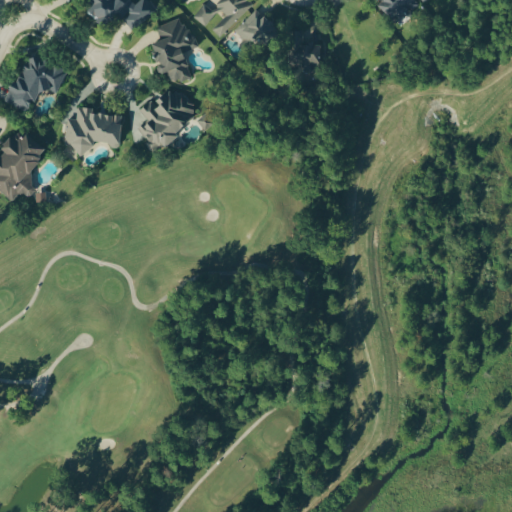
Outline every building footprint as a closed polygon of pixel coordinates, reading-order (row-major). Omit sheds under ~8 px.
[(206,29),(220,13),(226,17),(213,33),(223,41),(254,3),(249,0),(223,0),(213,13),(205,6),(194,19),(206,29)] [(431,0),(388,0),(381,5),(398,28),(411,19),(409,17),(431,0)] [(249,57),(279,31),(268,17),(263,21),(256,13),(235,32),(244,43),(240,46),(249,57)] [(158,30),(163,43),(154,46),(166,75),(167,75),(172,88),(195,78),(185,55),(206,46),(200,31),(189,35),(183,20),(158,30)] [(24,56),(14,105),(35,109),(37,99),(49,101),(51,94),(62,97),(68,71),(53,67),(54,62),(24,56)] [(140,130),(159,153),(201,117),(177,89),(159,104),(156,100),(141,113),(149,122),(140,130)] [(119,117),(92,113),(92,111),(78,109),(76,121),(69,120),(65,149),(97,153),(98,145),(121,148),(122,142),(127,143),(129,127),(118,125),(119,117)] [(198,125),(209,135),(219,123),(208,113),(198,125)] [(0,192),(14,203),(22,194),(30,201),(40,188),(29,180),(49,155),(20,132),(0,157),(0,192)]
